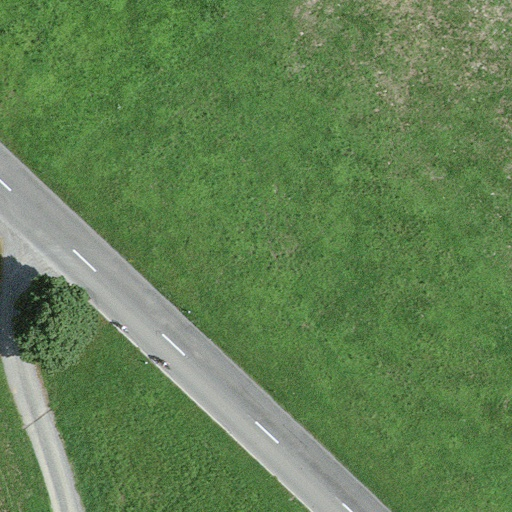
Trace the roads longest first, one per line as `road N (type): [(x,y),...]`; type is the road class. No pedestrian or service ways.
road 1 (tertiary): [(0,191),(337,511)]
road 2 (track): [(27,217),(3,314),(56,511)]
